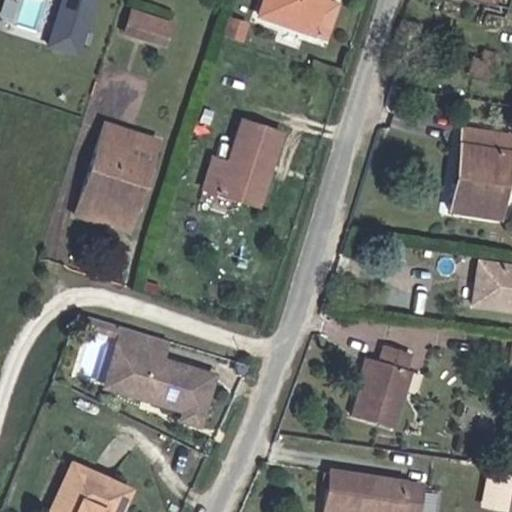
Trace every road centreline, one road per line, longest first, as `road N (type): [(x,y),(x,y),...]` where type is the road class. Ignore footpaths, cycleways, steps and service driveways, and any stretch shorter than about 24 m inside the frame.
road 1 (unclassified): [(212,511),(293,325),(386,0)]
road 2 (unknown): [(0,409),(20,338),(61,296),(82,291),(293,325)]
